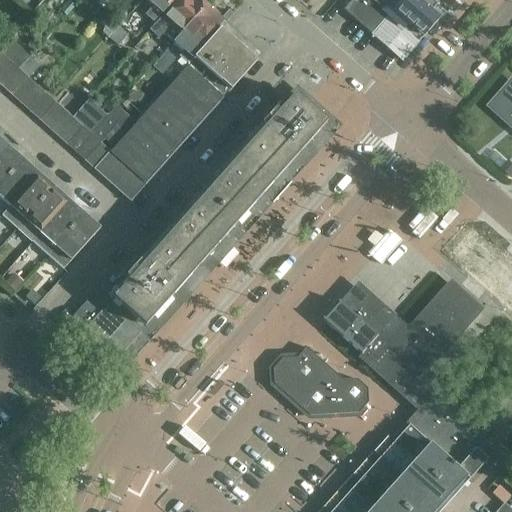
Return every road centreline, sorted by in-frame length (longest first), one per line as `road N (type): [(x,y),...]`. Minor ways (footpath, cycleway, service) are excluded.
road 1 (secondary): [(409,121),(358,154),(111,434)]
road 2 (secondary): [(141,449),(386,171),(409,121)]
road 3 (residential): [(305,35),(128,232)]
road 4 (residential): [(128,232),(0,111)]
road 5 (residential): [(21,353),(128,232)]
road 6 (secondary): [(409,121),(511,5)]
road 7 (residential): [(409,121),(511,212)]
road 8 (residential): [(409,121),(305,35)]
road 9 (residential): [(21,353),(111,434)]
